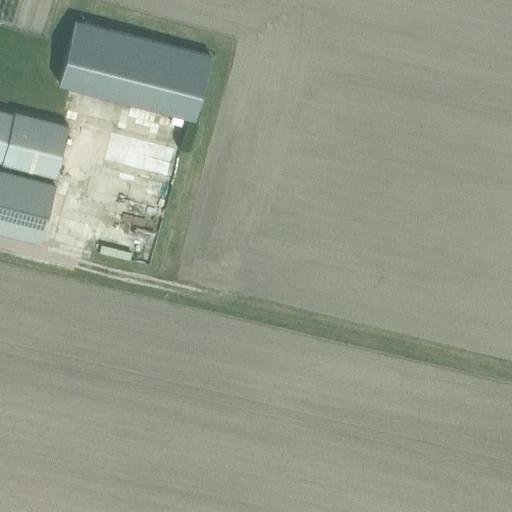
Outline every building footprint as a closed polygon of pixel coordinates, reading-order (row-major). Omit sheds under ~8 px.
[(58,83),(194,118),(210,53),(75,18),(58,83)] [(0,163),(55,177),(68,125),(15,110),(14,113),(0,108),(0,163)] [(154,130),(152,140),(168,143),(170,134),(154,130)] [(0,163),(0,230),(39,241),(54,180),(55,177),(0,163)] [(100,243),(98,253),(127,258),(129,248),(100,243)]
